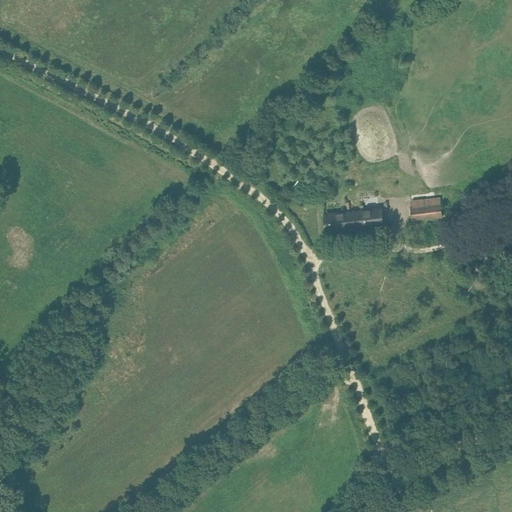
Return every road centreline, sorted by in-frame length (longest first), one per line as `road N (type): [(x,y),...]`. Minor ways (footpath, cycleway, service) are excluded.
road 1 (track): [(307,258),(296,230),(245,187),(0,50)]
road 2 (track): [(145,511),(343,354)]
road 3 (track): [(388,482),(307,258)]
road 4 (track): [(307,258),(343,246),(449,245),(511,186)]
road 5 (track): [(388,482),(458,441),(511,428)]
